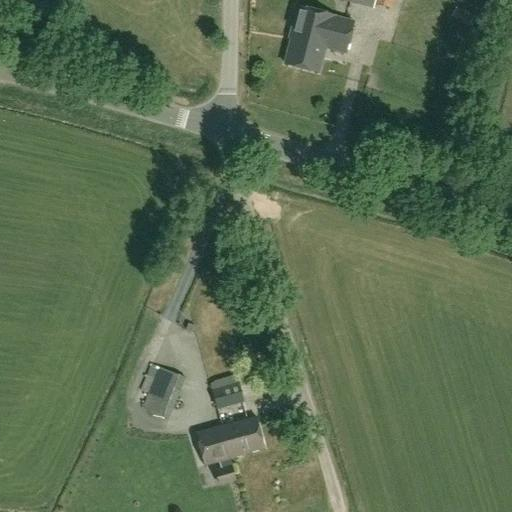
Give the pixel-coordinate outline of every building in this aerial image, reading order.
[(375,0),(339,0),(339,1),(373,10),(375,0)] [(380,0),(379,7),(398,11),(400,0),(380,0)] [(294,40),(287,66),(321,74),(327,49),(329,49),(337,51),(345,53),(353,23),(336,18),(300,9),(292,39),(292,40),(294,40)] [(145,406),(171,418),(189,378),(163,366),(145,406)] [(247,404),(239,376),(209,383),(217,411),(247,404)] [(258,419),(224,428),(232,459),(267,450),(258,419)] [(232,459),(224,428),(198,435),(206,466),(232,459)] [(226,485),(240,479),(235,466),(221,472),(226,485)]
